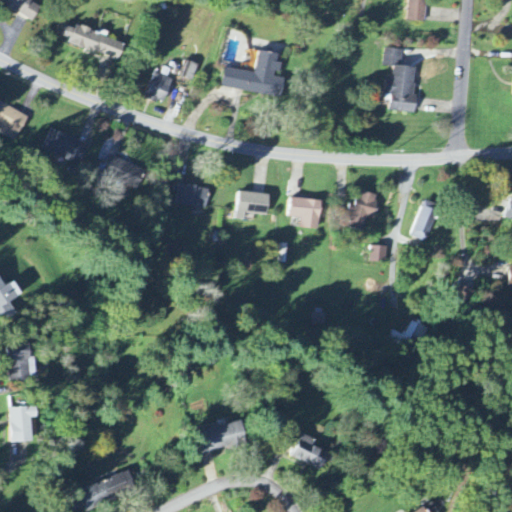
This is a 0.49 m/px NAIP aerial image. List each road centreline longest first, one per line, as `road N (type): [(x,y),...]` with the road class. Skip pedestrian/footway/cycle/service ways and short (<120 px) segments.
road 1 (tertiary): [(511,153),(415,160),(226,145),(94,102),(0,59)]
road 2 (residential): [(462,157),(469,0)]
road 3 (residential): [(294,511),(283,494),(247,480),(162,511)]
